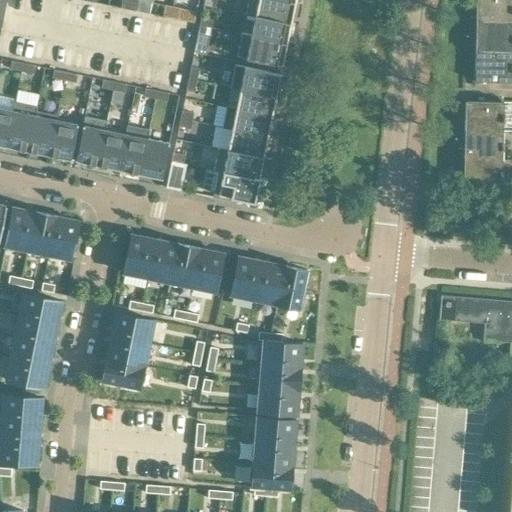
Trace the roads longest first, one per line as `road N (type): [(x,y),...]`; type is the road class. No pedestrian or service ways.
road 1 (residential): [(57,511),(67,396),(111,201)]
road 2 (residential): [(382,257),(414,0)]
road 3 (residential): [(359,511),(382,257)]
road 4 (residential): [(317,236),(111,201)]
road 5 (residential): [(511,269),(382,257)]
